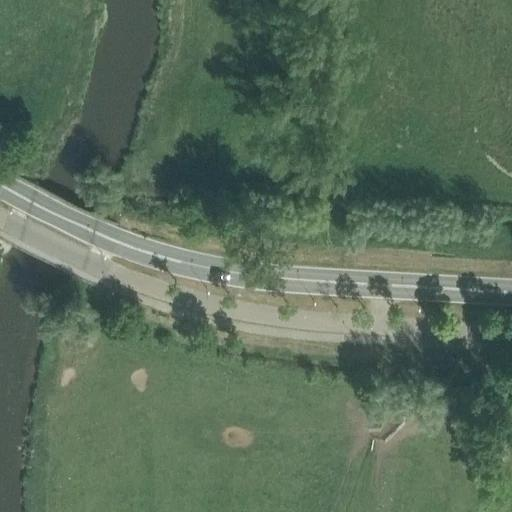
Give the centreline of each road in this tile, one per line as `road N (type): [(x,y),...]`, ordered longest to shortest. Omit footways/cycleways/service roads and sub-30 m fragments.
road 1 (residential): [(0,220),(154,288),(290,319),(377,324)]
road 2 (tertiary): [(143,251),(240,273),(379,284)]
road 3 (tertiary): [(143,251),(0,183)]
road 4 (residential): [(377,324),(511,332)]
road 5 (tertiary): [(379,284),(511,291)]
